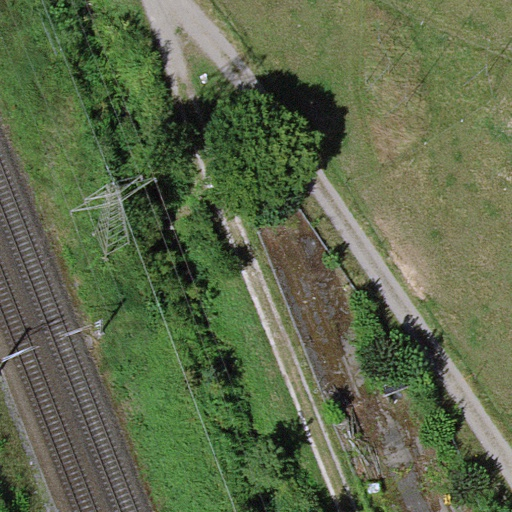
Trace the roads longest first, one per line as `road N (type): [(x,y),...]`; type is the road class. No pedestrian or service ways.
road 1 (track): [(164,0),(186,15),(511,479)]
road 2 (track): [(154,0),(175,112),(334,511)]
